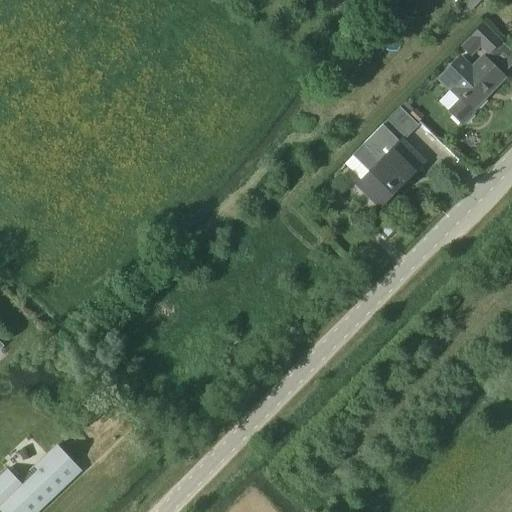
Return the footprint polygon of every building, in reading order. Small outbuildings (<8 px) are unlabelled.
[(461,48),(471,58),(480,49),(488,57),(502,42),(484,24),(461,48)] [(448,111),(462,125),(474,113),(472,112),(505,79),(484,57),(472,69),(461,58),(439,80),(459,100),(448,111)] [(418,127),(400,109),(352,156),(369,174),(358,185),(381,208),(416,173),(423,173),(423,167),(422,167),(423,165),(402,144),(418,127)] [(0,360),(9,352),(0,342),(0,360)] [(7,472),(0,478),(0,507),(4,511),(37,511),(79,473),(59,451),(21,487),(7,472)]
